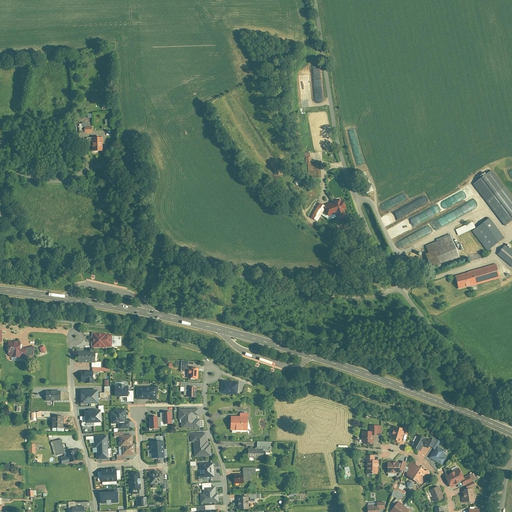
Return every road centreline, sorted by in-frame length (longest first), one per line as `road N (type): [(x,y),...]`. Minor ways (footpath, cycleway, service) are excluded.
road 1 (primary): [(0,288),(160,313),(299,349),(511,432)]
road 2 (residential): [(0,174),(55,182),(96,165),(114,173),(147,238),(170,259),(349,298),(389,294),(411,303)]
road 3 (residential): [(411,303),(343,163),(315,0)]
road 4 (residential): [(511,410),(411,303)]
road 5 (residential): [(226,511),(204,400),(211,374)]
road 6 (residential): [(89,465),(73,399),(75,337)]
